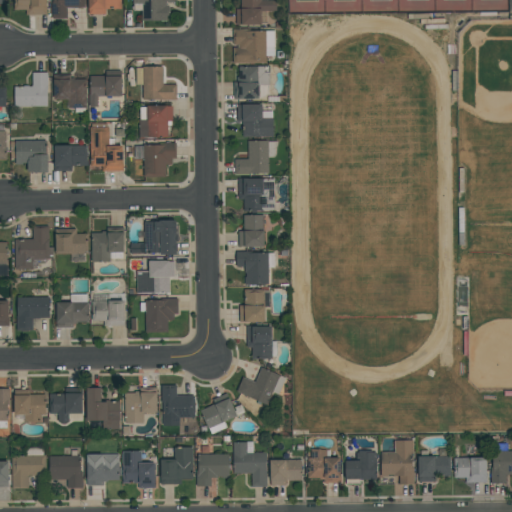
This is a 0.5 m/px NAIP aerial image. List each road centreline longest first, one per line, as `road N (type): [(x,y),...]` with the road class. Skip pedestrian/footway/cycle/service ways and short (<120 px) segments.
road 1 (residential): [(204,0),(211,359)]
road 2 (residential): [(0,360),(211,359)]
road 3 (residential): [(3,204),(207,202)]
road 4 (residential): [(2,47),(204,47)]
